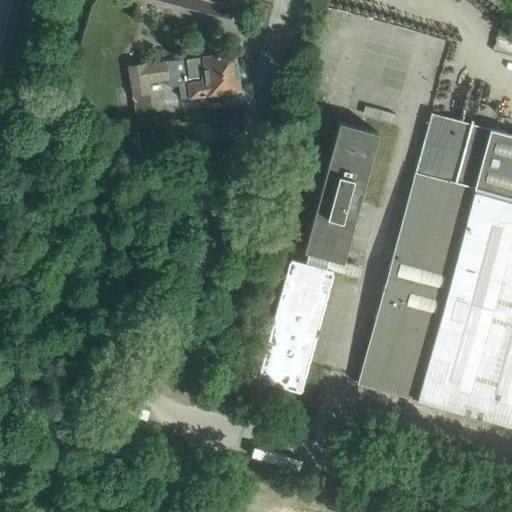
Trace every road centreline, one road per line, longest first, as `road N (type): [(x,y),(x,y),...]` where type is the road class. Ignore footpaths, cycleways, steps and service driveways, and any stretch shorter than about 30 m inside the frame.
road 1 (unclassified): [(210,432),(142,407),(138,390),(238,178),(293,0)]
road 2 (unclassified): [(511,504),(326,448),(210,432)]
road 3 (unknown): [(394,0),(443,21),(460,44),(467,108),(476,119),(511,129)]
